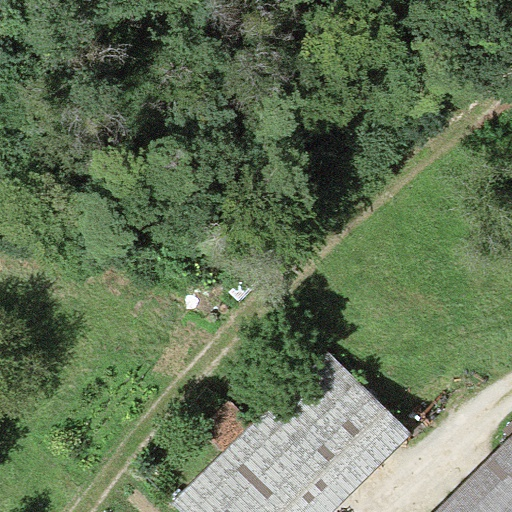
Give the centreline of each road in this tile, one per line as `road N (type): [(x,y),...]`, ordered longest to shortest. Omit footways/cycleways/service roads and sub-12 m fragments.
road 1 (track): [(511,61),(403,169),(275,269)]
road 2 (track): [(79,511),(275,269)]
